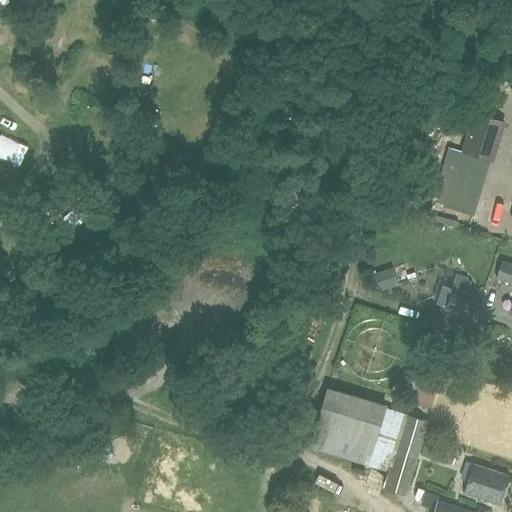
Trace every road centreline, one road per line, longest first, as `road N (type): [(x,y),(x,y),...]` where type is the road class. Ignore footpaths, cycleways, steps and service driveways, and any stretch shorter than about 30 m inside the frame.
road 1 (unclassified): [(0,339),(77,303),(133,264),(290,97)]
road 2 (unclassified): [(290,97),(405,27)]
road 3 (unclassified): [(405,27),(287,0)]
